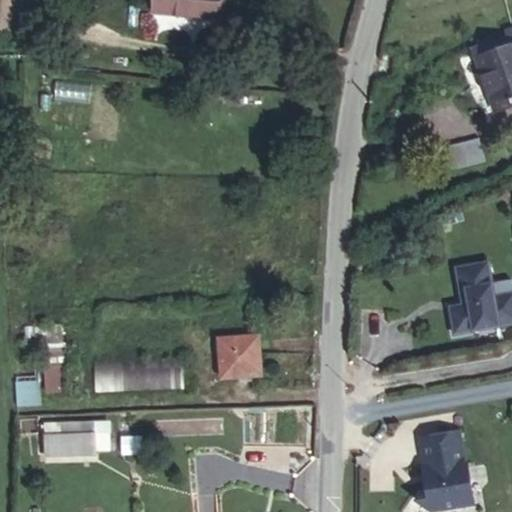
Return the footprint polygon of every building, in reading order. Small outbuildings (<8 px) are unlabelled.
[(209,43),(214,7),(158,0),(148,0),(143,35),(209,43)] [(0,44),(14,45),(14,14),(0,13),(0,44)] [(487,128),(511,119),(511,47),(506,50),(510,66),(473,78),(487,128)] [(478,136),(443,144),(449,169),(484,160),(478,136)] [(441,351),(506,339),(499,297),(479,300),(475,280),(443,285),(447,306),(453,305),(456,320),(436,323),(441,351)] [(68,399),(68,354),(49,353),(49,399),(68,399)] [(252,411),(253,359),(213,359),(213,409),(233,410),(232,418),(246,418),(245,411),(252,411)] [(6,360),(9,422),(24,421),(22,360),(6,360)] [(181,360),(94,361),(94,388),(181,387),(181,360)] [(42,417),(41,453),(109,453),(109,418),(42,417)] [(450,481),(445,448),(405,455),(410,480),(408,481),(411,502),(405,511),(457,511),(452,481),(450,481)]
